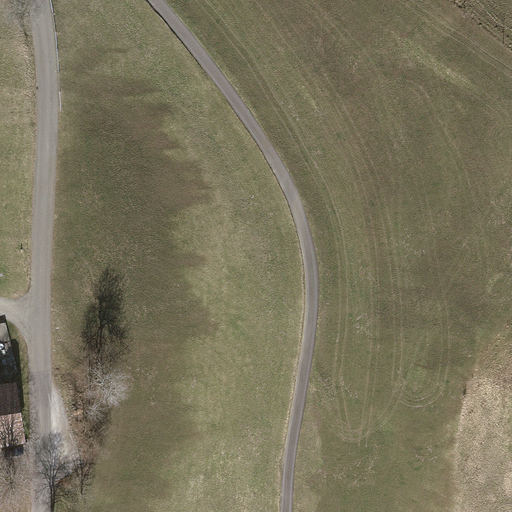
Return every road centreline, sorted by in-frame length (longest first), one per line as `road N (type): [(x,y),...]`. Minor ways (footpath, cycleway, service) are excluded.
road 1 (track): [(156,0),(248,118),(298,216),(309,316),(284,511)]
road 2 (unclassified): [(35,0),(48,99),(37,511)]
